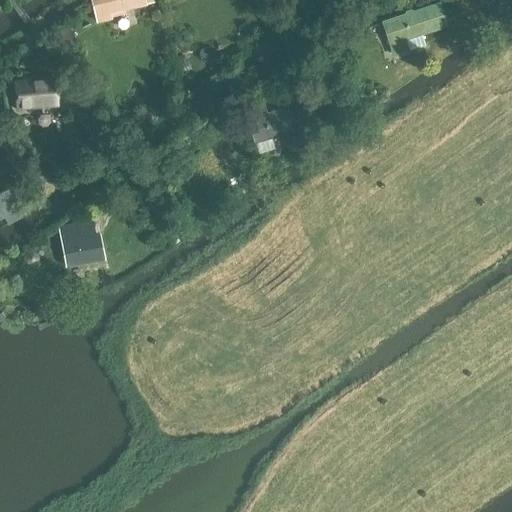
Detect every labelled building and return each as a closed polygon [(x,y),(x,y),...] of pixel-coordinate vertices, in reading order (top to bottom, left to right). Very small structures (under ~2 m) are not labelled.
[(155,3),(154,0),(90,0),(96,23),(112,19),(111,14),(147,5),(155,3)] [(393,57),(410,52),(406,40),(448,27),(440,2),(381,21),(393,57)] [(18,108),(59,104),(57,78),(16,82),(18,108)] [(267,112),(263,98),(243,104),(254,144),(292,132),(284,107),(267,112)] [(94,150),(103,145),(108,142),(96,121),(82,129),(94,150)] [(0,205),(4,212),(19,204),(13,193),(0,200),(0,205)] [(95,235),(93,222),(76,224),(58,226),(65,268),(104,260),(100,234),(95,235)]
